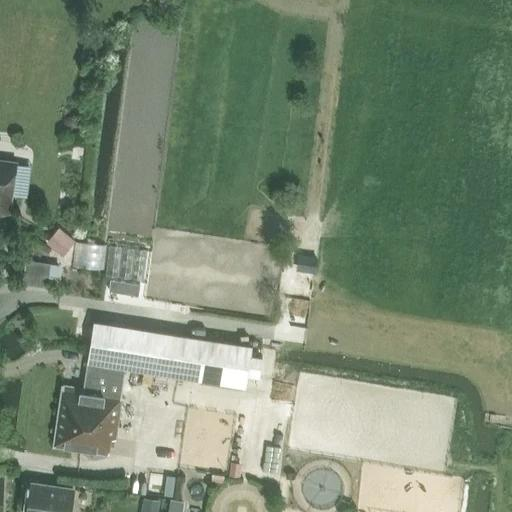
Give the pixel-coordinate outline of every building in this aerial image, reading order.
[(0,211),(11,213),(17,163),(0,161),(0,211)] [(64,233),(51,248),(63,258),(75,242),(64,233)] [(102,270),(105,245),(77,242),(74,267),(102,270)] [(147,250),(109,246),(106,276),(144,280),(147,250)] [(152,252),(150,268),(167,270),(169,254),(152,252)] [(51,264),(47,289),(57,291),(61,265),(51,264)] [(95,323),(89,363),(125,369),(151,373),(167,375),(173,335),(95,323)] [(246,387),(252,347),(173,335),(167,375),(246,387)] [(63,385),(54,445),(109,454),(111,440),(117,441),(123,400),(120,399),(125,369),(89,363),(85,389),(63,385)] [(162,429),(160,440),(179,445),(181,434),(162,429)] [(244,466),(246,450),(233,448),(231,464),(244,466)] [(199,476),(200,463),(178,462),(177,475),(199,476)] [(137,469),(136,481),(176,483),(177,472),(137,469)] [(70,511),(73,492),(34,486),(29,511),(70,511)] [(172,487),(171,511),(186,511),(187,487),(172,487)] [(141,511),(157,511),(159,500),(144,497),(141,511)]
